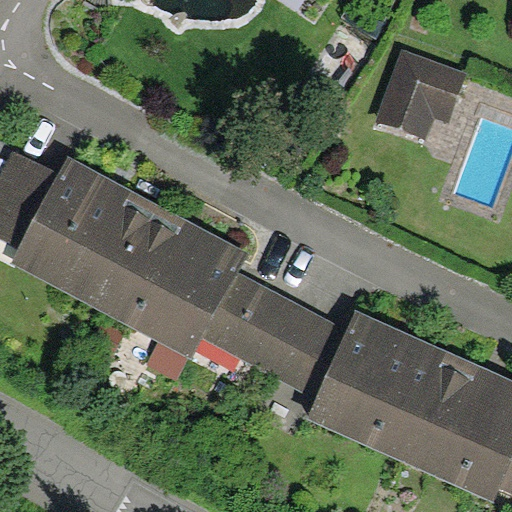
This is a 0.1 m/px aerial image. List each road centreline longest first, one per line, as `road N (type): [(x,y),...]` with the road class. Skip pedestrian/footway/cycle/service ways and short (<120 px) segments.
road 1 (residential): [(0,42),(339,230),(511,304)]
road 2 (residential): [(158,511),(0,423)]
